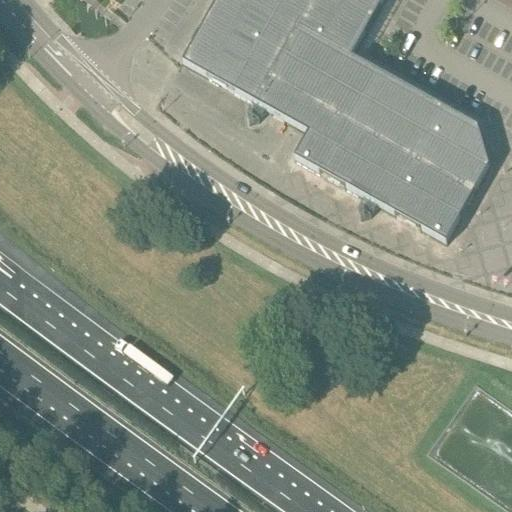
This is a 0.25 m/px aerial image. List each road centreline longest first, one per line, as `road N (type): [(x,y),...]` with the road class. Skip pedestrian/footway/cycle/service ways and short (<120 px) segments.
road 1 (tertiary): [(511,326),(320,260),(235,214),(84,85),(11,0)]
road 2 (trunk): [(307,511),(0,287)]
road 3 (trunk): [(0,353),(216,511)]
